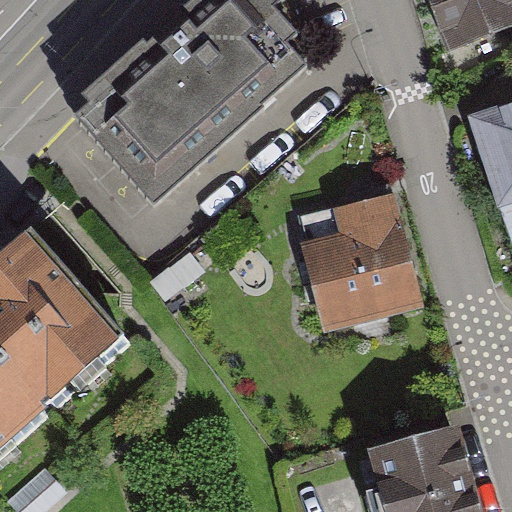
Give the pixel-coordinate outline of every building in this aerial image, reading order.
[(212,0),(83,115),(165,206),(320,69),(299,47),(311,36),(286,8),(295,0),(212,0)] [(511,0),(438,0),(459,53),(511,32),(511,0)] [(511,109),(473,120),(508,219),(511,217),(511,109)] [(344,237),(305,246),(327,337),(431,312),(403,198),(339,213),(344,237)] [(44,233),(0,271),(0,465),(139,345),(44,233)] [(495,511),(474,428),(381,452),(396,511),(495,511)]
